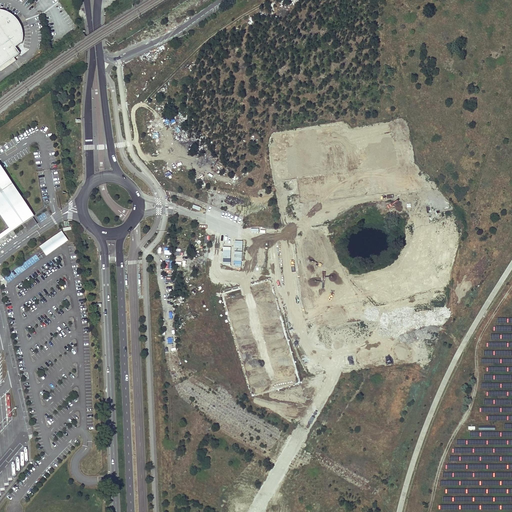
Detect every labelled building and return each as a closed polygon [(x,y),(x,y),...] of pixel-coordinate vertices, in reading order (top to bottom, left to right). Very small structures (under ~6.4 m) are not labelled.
[(0,68),(19,54),(15,48),(22,43),(23,40),(23,36),(23,33),(22,31),(21,28),(19,25),(18,22),(16,20),(14,18),(12,16),(10,15),(8,14),(5,13),(2,12),(0,11),(0,68)] [(0,176),(17,203),(1,214),(11,229),(22,222),(31,215),(0,168),(0,176)] [(0,213),(1,214),(17,203),(0,176),(0,213)] [(37,225),(33,217),(23,224),(28,231),(37,225)] [(40,247),(46,255),(68,240),(62,231),(40,247)] [(28,259),(5,279),(9,283),(32,263),(28,259)] [(294,302),(300,301),(297,286),(291,287),(294,302)]
